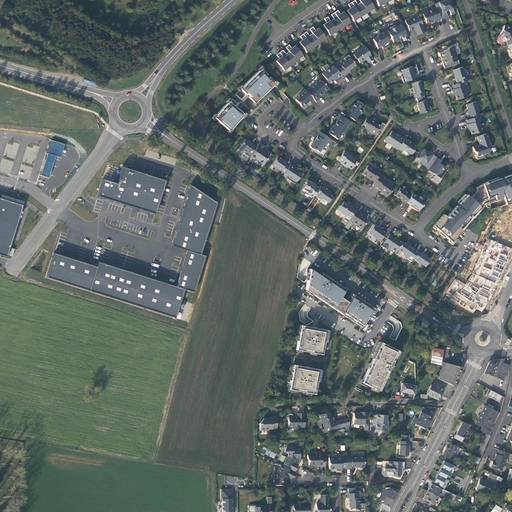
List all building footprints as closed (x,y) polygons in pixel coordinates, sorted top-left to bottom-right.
[(351,2),(360,17),(367,13),(361,2),(357,5),(354,0),(351,2)] [(359,0),(361,2),(367,13),(374,8),(368,0),(364,0),(363,0),(359,0)] [(436,7),(441,20),(448,17),(446,12),(446,11),(449,10),(451,15),(454,14),(448,0),(444,0),(443,0),(442,0),(438,2),(438,3),(434,4),(436,7)] [(347,10),(354,21),(360,17),(351,2),(348,4),(351,9),(347,11),(347,10)] [(432,23),(441,20),(436,7),(431,8),(432,10),(422,14),(424,19),(424,18),(426,23),(431,21),(432,23)] [(334,12),(343,27),(350,23),(343,12),(343,13),(340,15),(337,10),(334,12)] [(336,31),(343,27),(334,12),(331,14),(333,19),(330,21),(336,31)] [(418,34),(426,31),(419,16),(411,20),(410,18),(405,20),(405,22),(409,31),(415,28),(416,28),(418,34)] [(323,25),(330,36),(336,31),(330,21),(327,17),(324,19),(327,23),(323,25)] [(404,41),(408,39),(401,24),(396,27),(395,25),(389,28),(390,29),(387,30),(393,43),(400,39),(400,38),(402,37),(404,41)] [(511,42),(511,29),(504,25),(500,34),(504,36),(503,36),(503,37),(502,37),(502,38),(502,39),(502,40),(503,40),(503,41),(504,41),(505,41),(507,45),(508,44),(511,42)] [(312,33),(319,43),(326,38),(318,28),(318,29),(315,31),(312,27),(309,29),(312,33)] [(303,34),(313,48),(319,43),(312,33),(309,36),(306,32),(303,34)] [(381,46),(389,42),(383,32),(377,35),(377,37),(372,39),(378,49),(382,46),(381,46)] [(299,42),(306,52),(313,48),(303,34),(299,36),(303,40),(299,43),(299,42)] [(289,51),(296,61),(303,55),(294,45),(294,46),(295,46),(292,49),(288,45),(285,47),(289,51)] [(443,63),(444,68),(459,63),(455,51),(456,51),(454,45),(448,48),(447,49),(443,50),(443,52),(439,53),(441,58),(443,58),(444,60),(442,61),(443,63)] [(368,63),(373,59),(364,46),(357,50),(357,52),(353,54),(355,58),(357,59),(359,63),(363,60),(364,59),(365,58),(368,63)] [(279,52),(290,66),(296,61),(289,51),(286,54),(282,50),(279,52)] [(276,61),(284,71),(290,66),(279,52),(276,55),(279,59),(277,61),(276,61)] [(345,61),(335,68),(342,77),(350,71),(349,70),(356,65),(348,55),(343,58),(345,61)] [(336,82),(342,77),(335,68),(333,65),(329,68),(326,64),(322,67),(325,71),(322,74),(329,84),(334,80),(336,82)] [(403,82),(414,79),(413,75),(414,74),(418,73),(417,69),(416,66),(412,68),(412,66),(401,70),(403,76),(401,76),(403,82)] [(464,81),(468,80),(466,75),(465,76),(462,67),(453,70),(455,75),(452,76),(452,78),(453,80),(456,79),(457,84),(464,81)] [(254,103),(275,83),(269,77),(268,78),(265,76),(267,74),(261,68),(240,89),(235,94),(241,100),(247,93),(250,96),(248,97),(254,103)] [(316,83),(306,91),(313,99),(315,101),(319,98),(319,97),(323,94),(322,92),(328,88),(320,78),(316,81),(316,83)] [(416,98),(424,95),(425,95),(423,91),(424,91),(423,87),(422,84),(421,80),(411,84),(414,94),(413,94),(415,98),(416,98)] [(464,81),(457,84),(452,85),(454,89),(452,90),(452,92),(453,94),(455,93),(457,100),(468,96),(467,91),(465,90),(464,86),(465,85),(464,81)] [(310,102),(313,99),(306,91),(305,89),(299,95),(299,97),(295,99),(302,107),(303,107),(306,104),(306,103),(309,100),(310,102)] [(417,103),(420,114),(431,110),(429,106),(428,106),(427,102),(426,100),(425,100),(424,95),(416,98),(418,102),(417,103)] [(231,98),(214,117),(229,131),(244,115),(235,106),(237,104),(231,98)] [(470,114),(471,118),(480,116),(478,112),(479,111),(476,101),(466,105),(467,108),(468,111),(466,112),(467,116),(470,114)] [(349,112),(347,115),(355,121),(357,118),(356,117),(362,108),(355,103),(354,103),(351,108),(350,108),(348,111),(349,112)] [(350,122),(340,115),(336,121),(337,122),(332,128),(331,128),(328,132),(329,133),(337,139),(341,133),(343,133),(350,122)] [(482,119),(480,115),(480,116),(471,118),(467,120),(468,124),(467,124),(467,126),(468,128),(470,128),(472,134),(482,131),(479,120),(482,119)] [(370,120),(367,117),(361,126),(364,129),(365,128),(374,134),(380,126),(377,124),(377,123),(375,121),(376,120),(372,117),(370,120)] [(397,148),(404,138),(398,135),(397,136),(395,134),(391,131),(388,136),(386,136),(384,140),(384,141),(387,143),(389,143),(392,145),(392,146),(396,149),(397,148)] [(332,140),(320,132),(317,136),(313,142),(310,146),(310,147),(314,150),(315,149),(319,152),(323,147),(325,147),(327,143),(329,144),(332,140)] [(489,140),(486,133),(477,136),(480,145),(479,146),(477,145),(472,146),(473,149),(474,152),(475,151),(476,153),(475,155),(477,159),(480,158),(483,157),(482,154),(489,152),(488,147),(491,146),(489,140)] [(251,154),(256,147),(253,145),(254,144),(250,141),(249,142),(244,138),(241,143),(242,143),(239,147),(247,153),(248,152),(251,154)] [(407,141),(404,138),(397,148),(401,151),(402,149),(411,155),(415,148),(415,146),(412,144),(411,142),(408,140),(407,141)] [(65,144),(50,140),(39,175),(50,179),(56,156),(61,158),(65,144)] [(265,147),(259,143),(256,147),(251,154),(250,156),(253,159),(255,159),(263,164),(270,153),(267,151),(266,151),(264,150),(265,147)] [(431,165),(436,157),(429,152),(428,152),(424,149),(418,158),(422,160),(420,163),(428,169),(431,165)] [(344,150),(338,160),(341,162),(341,163),(345,166),(345,165),(351,169),(354,165),(353,163),(356,160),(347,154),(348,153),(344,150)] [(284,173),(289,166),(285,164),(286,162),(277,156),(271,165),(284,173)] [(441,160),(436,157),(431,165),(432,166),(429,171),(439,178),(442,173),(442,172),(445,167),(439,163),(441,160)] [(295,167),(290,164),(289,166),(284,173),(284,174),(287,176),(285,178),(295,184),(302,172),(297,169),(296,170),(294,168),(295,167)] [(371,180),(374,182),(379,175),(381,173),(377,170),(376,171),(368,165),(362,174),(367,177),(367,178),(371,180)] [(119,184),(104,180),(99,196),(156,213),(166,180),(124,167),(119,184)] [(511,176),(511,174),(487,183),(486,182),(476,188),(477,191),(470,198),(466,194),(459,203),(459,204),(457,207),(456,206),(446,217),(443,214),(433,226),(439,231),(438,233),(444,238),(445,236),(451,242),(462,230),(459,228),(458,227),(468,216),(468,217),(469,217),(479,206),(477,204),(480,200),(494,195),(495,198),(504,195),(506,200),(507,204),(511,202),(511,176)] [(374,182),(373,184),(377,187),(376,188),(381,191),(383,192),(384,194),(387,197),(393,188),(389,185),(389,184),(389,182),(379,175),(374,182)] [(315,193),(319,188),(315,185),(315,186),(312,184),(311,182),(307,179),(305,182),(305,184),(302,188),(306,190),(306,192),(313,197),(314,195),(315,193)] [(217,202),(192,185),(176,237),(173,245),(189,250),(201,254),(217,202)] [(324,188),(320,186),(319,188),(315,193),(318,196),(317,197),(321,199),(322,198),(329,202),(333,196),(329,193),(327,191),(328,189),(324,187),(324,188)] [(393,195),(406,203),(406,202),(411,195),(400,187),(398,190),(397,190),(393,195)] [(411,195),(406,202),(410,204),(413,206),(412,208),(418,211),(425,201),(417,195),(416,196),(412,193),(411,195)] [(22,202),(0,195),(0,252),(7,254),(22,202)] [(504,195),(495,198),(496,200),(503,197),(506,205),(507,204),(506,200),(504,195)] [(356,210),(356,209),(353,206),(349,203),(348,204),(344,202),(341,205),(339,205),(336,210),(337,211),(339,213),(341,213),(346,216),(345,217),(349,220),(356,210)] [(448,294),(446,295),(473,314),(477,309),(481,312),(490,301),(496,286),(509,259),(511,250),(511,202),(507,204),(506,205),(498,207),(489,228),(492,229),(472,273),(466,285),(457,279),(457,280),(455,279),(446,292),(448,294)] [(359,212),(356,210),(349,220),(352,222),(352,223),(355,225),(357,225),(361,227),(362,227),(368,219),(365,217),(364,215),(359,212)] [(468,217),(468,216),(458,227),(459,228),(469,217),(468,217)] [(380,241),(387,230),(383,227),(381,229),(374,225),(369,233),(372,235),(372,236),(380,241)] [(397,249),(402,242),(398,239),(397,239),(396,239),(396,238),(389,233),(381,246),(385,248),(386,247),(387,248),(389,249),(391,249),(395,252),(397,249)] [(407,244),(402,241),(402,242),(397,249),(402,253),(403,254),(408,258),(407,259),(411,262),(414,258),(418,251),(414,248),(414,249),(410,246),(409,244),(407,244)] [(178,286),(185,288),(195,292),(206,256),(201,254),(189,250),(178,286)] [(422,252),(421,253),(418,251),(414,258),(417,260),(416,261),(425,267),(430,259),(425,256),(426,255),(422,252)] [(97,266),(55,253),(48,277),(90,290),(97,266)] [(97,266),(90,290),(175,317),(185,288),(178,286),(99,261),(97,266)] [(344,289),(321,273),(319,276),(309,269),(305,290),(314,295),(315,294),(362,325),(373,308),(351,293),(346,301),(339,297),(344,289)] [(321,354),(326,330),(300,325),(295,350),(321,354)] [(379,391),(398,350),(380,342),(361,382),(379,391)] [(440,364),(440,361),(442,350),(433,348),(430,363),(440,364)] [(488,362),(486,367),(483,373),(497,378),(503,380),(502,381),(505,382),(506,380),(503,379),(509,365),(502,362),(503,359),(503,358),(490,360),(488,362)] [(462,367),(444,362),(438,377),(437,378),(453,386),(462,367)] [(314,394),(319,369),(293,364),(288,389),(314,394)] [(433,385),(431,384),(426,394),(438,400),(442,390),(439,389),(441,385),(434,382),(433,385)] [(415,386),(402,383),(400,391),(414,394),(415,386)] [(498,401),(501,396),(490,390),(487,395),(498,401)] [(482,427),(480,430),(486,433),(489,435),(493,427),(491,426),(498,412),(484,405),(475,424),(482,427)] [(423,413),(421,412),(415,423),(425,429),(434,413),(426,409),(423,413)] [(345,426),(343,420),(335,421),(336,423),(333,424),(330,412),(319,414),(320,420),(321,420),(322,423),(323,424),(324,429),(328,428),(328,430),(333,429),(332,427),(337,426),(337,428),(345,426)] [(364,426),(368,427),(368,412),(360,412),(360,413),(353,413),(353,424),(359,424),(360,424),(364,424),(364,426)] [(296,430),(299,427),(304,427),(304,413),(297,413),(297,418),(293,418),(293,415),(291,413),(288,414),(286,415),(286,418),(288,420),(288,427),(293,427),(296,430)] [(386,424),(386,415),(376,414),(376,415),(372,415),(372,424),(375,425),(375,429),(386,430),(387,428),(387,425),(386,424)] [(263,418),(259,423),(259,430),(268,430),(268,429),(276,429),(276,416),(270,416),(270,418),(268,418),(263,418)] [(467,424),(462,421),(454,438),(461,441),(463,437),(461,436),(464,430),(467,431),(470,425),(467,424)] [(482,454),(490,435),(489,435),(486,433),(478,452),(482,454)] [(459,448),(451,444),(449,448),(445,455),(444,457),(450,459),(448,463),(457,467),(459,464),(452,461),(457,451),(459,448)] [(399,455),(408,455),(408,445),(400,445),(399,455)] [(282,466),(294,472),(298,465),(294,463),(295,460),(297,461),(299,458),(299,449),(296,449),(292,449),(292,447),(286,447),(284,451),(287,453),(287,457),(285,457),(283,460),(285,461),(282,466)] [(509,453),(498,449),(496,454),(493,461),(492,461),(490,466),(491,466),(491,467),(501,471),(505,459),(506,459),(509,453)] [(309,465),(317,465),(318,466),(325,466),(325,458),(321,458),(321,452),(316,452),(316,454),(307,455),(307,459),(308,460),(309,465)] [(346,457),(346,468),(351,468),(351,466),(354,466),(358,466),(360,468),(363,468),(364,466),(364,455),(346,455),(346,457)] [(346,468),(346,457),(341,457),(341,458),(336,458),(335,457),(328,457),(329,468),(330,470),(333,470),(334,468),(337,468),(337,469),(341,469),(341,468),(346,468)] [(395,477),(399,478),(402,472),(400,471),(402,468),(404,469),(404,462),(387,461),(387,465),(385,465),(383,467),(383,471),(387,471),(386,474),(387,475),(395,476),(395,477)] [(281,468),(279,468),(277,472),(278,472),(276,475),(276,478),(274,478),(274,485),(281,484),(282,486),(286,486),(286,480),(288,477),(293,480),(296,473),(294,472),(282,466),(281,468)] [(445,470),(440,480),(448,484),(453,474),(445,470)] [(500,481),(501,478),(489,472),(486,480),(493,482),(494,483),(495,479),(500,481)] [(492,484),(493,482),(486,480),(485,482),(483,481),(484,480),(479,478),(475,488),(476,489),(477,490),(477,491),(482,493),(482,492),(484,493),(487,492),(490,485),(492,484)] [(443,489),(431,483),(427,491),(438,497),(440,494),(443,489)] [(447,486),(446,489),(452,492),(455,487),(450,484),(449,487),(447,486)] [(237,511),(237,494),(233,494),(233,488),(222,489),(222,511),(237,511)] [(386,496),(394,500),(397,493),(390,489),(388,491),(385,489),(382,495),(380,499),(383,501),(386,496)] [(423,499),(434,505),(438,497),(427,491),(423,499)] [(359,499),(358,498),(358,493),(347,493),(347,498),(348,498),(349,507),(350,508),(353,508),(354,510),(360,509),(360,505),(359,505),(359,499)] [(316,509),(318,511),(329,511),(330,506),(328,505),(328,495),(320,495),(320,502),(317,502),(316,503),(316,509)] [(385,505),(390,507),(394,500),(386,496),(383,501),(382,503),(382,504),(385,505)] [(309,511),(309,504),(305,504),(304,503),(300,503),(300,505),(293,505),(293,510),(291,511),(309,511)]
